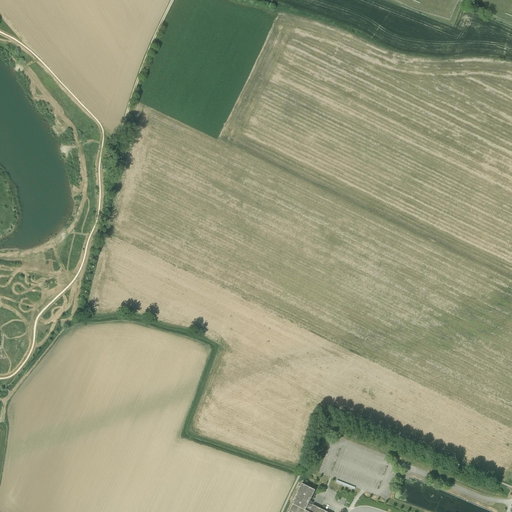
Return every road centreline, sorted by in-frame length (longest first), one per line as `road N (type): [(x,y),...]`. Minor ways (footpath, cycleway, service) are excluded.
road 1 (unknown): [(364,488),(377,491),(393,461),(354,445),(339,442),(330,459),(331,472),(345,481)]
road 2 (track): [(115,136),(172,0)]
